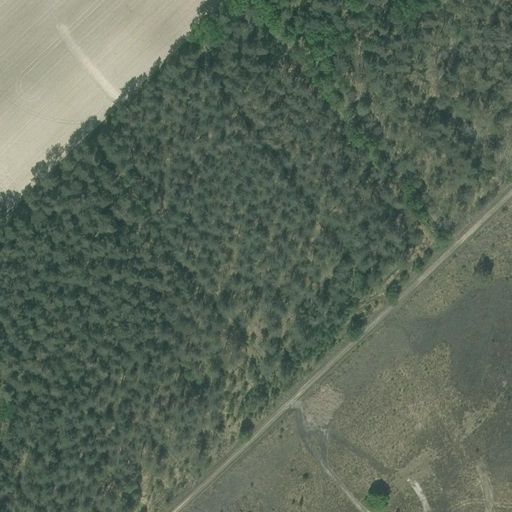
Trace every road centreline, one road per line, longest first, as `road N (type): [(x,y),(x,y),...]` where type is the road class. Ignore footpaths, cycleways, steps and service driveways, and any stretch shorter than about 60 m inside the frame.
road 1 (track): [(511,190),(174,511)]
road 2 (track): [(457,242),(274,0)]
